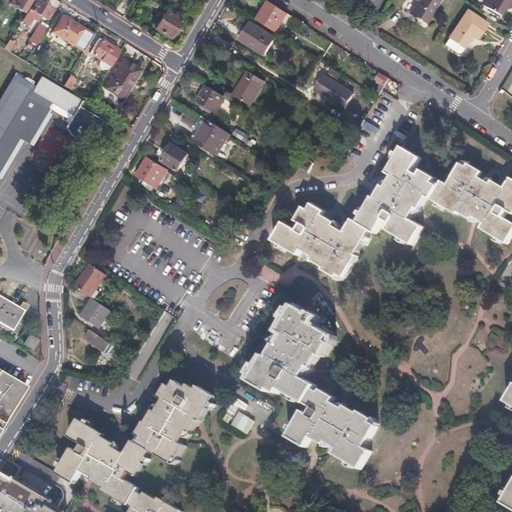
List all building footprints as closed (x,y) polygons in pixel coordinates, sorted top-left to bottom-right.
[(29,0),(11,0),(9,4),(22,12),(29,0)] [(35,0),(29,9),(30,9),(41,16),(45,19),(51,10),(35,0)] [(413,0),(417,2),(409,14),(426,24),(440,0),(413,0)] [(511,0),(483,0),(481,3),(480,4),(500,16),(505,8),(507,9),(511,0)] [(256,20),(275,32),(287,14),(268,2),(256,20)] [(41,16),(30,9),(26,15),(37,22),(41,16)] [(472,37),(477,40),(488,24),(467,10),(443,44),(457,54),(461,53),(472,37)] [(164,12),(154,28),(169,38),(179,21),(164,12)] [(83,51),(93,35),(62,17),(52,33),(83,51)] [(249,23),(239,39),(265,56),(275,39),(249,23)] [(45,28),(38,24),(28,41),(35,45),(45,28)] [(4,49),(8,51),(13,43),(8,41),(4,49)] [(100,41),(92,55),(100,61),(98,64),(99,67),(99,69),(102,71),(105,70),(117,51),(100,41)] [(105,89),(121,98),(138,70),(122,60),(105,89)] [(331,67),(328,72),(337,78),(340,72),(331,67)] [(33,83),(14,72),(0,96),(0,177),(24,140),(32,145),(55,106),(71,116),(62,129),(66,135),(75,145),(83,131),(91,137),(100,123),(75,108),(80,101),(40,77),(33,88),(31,87),(33,83)] [(234,95),(251,105),(265,82),(247,72),(234,95)] [(334,82),(337,78),(328,72),(326,76),(334,82)] [(375,94),(378,96),(388,79),(379,73),(375,80),(382,83),(375,94)] [(62,86),(68,90),(75,79),(68,75),(62,86)] [(334,82),(326,76),(323,75),(314,89),(344,109),(354,94),(334,82)] [(226,98),(205,85),(195,101),(217,114),(226,98)] [(370,110),(378,96),(375,94),(371,101),(369,101),(365,107),(370,110)] [(357,131),(360,126),(349,119),(345,124),(357,131)] [(195,138),(198,139),(209,121),(206,120),(195,138)] [(209,121),(198,139),(196,142),(217,155),(230,134),(214,124),(209,121)] [(172,145),(162,161),(178,171),(188,155),(172,145)] [(274,240),(280,244),(286,247),(299,255),(302,250),(308,253),(315,256),(313,260),(326,266),(324,269),(337,277),(339,274),(345,278),(357,257),(355,256),(363,243),(366,237),(370,231),(376,234),(385,219),(392,223),(388,230),(400,237),(407,241),(413,245),(423,227),(411,220),(414,214),(418,208),(421,209),(428,197),(438,203),(444,207),(457,213),(458,211),(471,219),(473,216),(479,220),(485,223),(482,229),(495,236),(501,240),(507,243),(511,234),(511,223),(503,218),(507,210),(511,212),(511,179),(506,189),(503,187),(493,182),(492,184),(486,180),(483,179),(479,177),(482,172),(469,164),(467,167),(461,164),(449,186),(442,182),(441,184),(439,188),(432,184),(434,180),(435,178),(422,171),(419,176),(412,172),(420,158),(403,148),(399,154),(396,160),(388,173),(394,176),(390,183),(387,189),(383,186),(376,199),(373,197),(366,210),(362,216),(358,223),(353,221),(346,233),(339,229),(333,225),(335,222),(329,219),(323,215),(324,212),(313,205),(309,211),(307,210),(304,209),(297,221),(303,224),(299,231),(284,223),(274,240)] [(148,159),(137,175),(157,187),(167,171),(148,159)] [(300,167),(308,171),(313,163),(305,159),(300,167)] [(179,199),(175,205),(182,209),(186,203),(179,199)] [(150,244),(146,250),(143,254),(148,258),(151,253),(155,248),(150,244)] [(93,299),(94,300),(100,292),(96,289),(106,275),(91,265),(76,287),(93,299)] [(301,282),(297,289),(293,294),(301,299),(309,286),(301,282)] [(13,331),(24,312),(20,309),(0,297),(0,323),(4,325),(10,329),(13,331)] [(220,307),(223,309),(225,311),(232,301),(227,297),(220,307)] [(94,300),(93,299),(81,317),(98,329),(111,311),(94,300)] [(163,311),(164,310),(167,305),(163,302),(159,308),(163,311)] [(313,436),(326,443),(327,440),(333,444),(340,448),(337,453),(349,461),(356,465),(362,468),(372,451),(366,448),(379,425),(373,422),(374,419),(361,412),(360,414),(347,407),(346,409),(340,406),(334,402),(336,397),(323,390),(322,393),(320,395),(314,392),(315,389),(317,385),(304,378),(308,371),(311,365),(315,368),(322,355),(324,356),(331,344),(329,342),(332,336),(320,328),(314,325),(317,319),(297,307),(294,313),(290,319),(282,332),(287,335),(284,340),(280,347),(277,345),(270,357),(268,356),(260,369),(257,375),(253,381),(270,391),(272,389),(279,393),(283,388),(295,395),(301,399),(316,408),(312,415),(305,411),(297,424),(294,430),(290,436),(307,446),(311,440),(313,436)] [(120,359),(124,353),(90,330),(85,338),(109,354),(111,352),(120,359)] [(492,333),(489,339),(499,346),(503,340),(492,333)] [(29,335),(24,343),(33,349),(38,341),(29,335)] [(0,419),(4,422),(9,414),(26,387),(0,371),(0,419)] [(137,476),(145,463),(148,457),(152,450),(174,463),(177,457),(180,459),(187,446),(182,443),(185,437),(189,431),(192,432),(199,420),(202,421),(209,408),(213,402),(217,396),(200,386),(198,388),(191,384),(189,387),(177,380),(173,387),(171,386),(169,384),(161,397),(165,399),(161,406),(158,412),(155,410),(147,423),(146,422),(139,434),(141,436),(144,438),(141,444),(137,442),(134,440),(126,452),(121,449),(114,445),(116,442),(104,435),(105,433),(93,426),(87,422),(80,418),(70,436),(84,445),(80,451),(73,447),(65,461),(62,466),(58,473),(76,483),(83,470),(89,474),(95,477),(94,480),(106,488),(105,490),(117,498),(124,502),(134,508),(131,511),(181,511),(182,510),(160,497),(159,499),(146,492),(145,495),(143,498),(136,494),(138,491),(140,487),(127,479),(131,472),(137,476)] [(413,391),(409,398),(413,401),(418,394),(413,391)] [(511,393),(507,401),(511,404),(511,486),(510,490),(507,496),(503,502),(511,507),(511,393)] [(19,473),(4,463),(0,469),(0,511),(61,511),(63,510),(12,482),(19,473)] [(413,493),(403,487),(401,486),(400,488),(398,491),(410,498),(413,493)]
